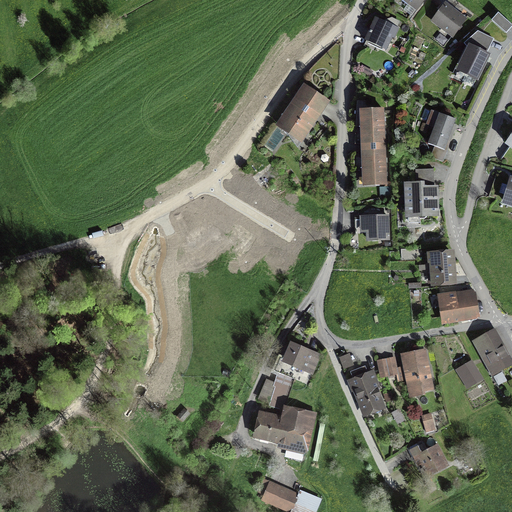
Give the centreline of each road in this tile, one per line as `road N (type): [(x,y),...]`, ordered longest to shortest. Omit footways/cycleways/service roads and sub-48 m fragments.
road 1 (residential): [(356,16),(292,75),(209,182),(128,230)]
road 2 (residential): [(499,323),(448,211),(451,175),(511,46)]
road 3 (track): [(128,230),(95,379),(53,425),(0,456)]
road 4 (residential): [(326,277),(339,209),(343,69),(356,16)]
road 5 (residential): [(326,277),(274,344),(238,440)]
road 6 (residential): [(499,323),(330,340)]
road 7 (residential): [(394,494),(330,340)]
road 8 (track): [(128,230),(0,266)]
